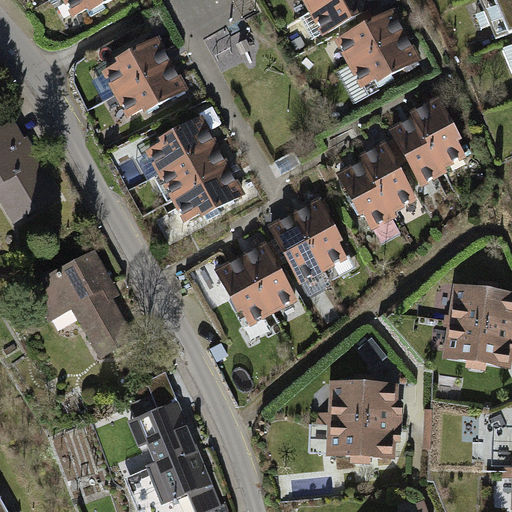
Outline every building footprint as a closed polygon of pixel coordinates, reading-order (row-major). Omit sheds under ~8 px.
[(66,0),(75,16),(87,10),(90,17),(105,9),(103,5),(112,0),(66,0)] [(255,10),(249,0),(233,0),(242,17),(255,10)] [(374,0),(333,0),(313,12),(316,19),(305,26),(313,39),(324,33),(325,35),(358,16),(361,22),(380,11),(377,6),(377,5),(374,0)] [(333,0),(306,0),(313,12),(333,0)] [(511,0),(479,0),(496,40),(511,32),(511,0)] [(404,36),(391,12),(383,17),(380,11),(361,22),(364,28),(339,41),(351,64),(404,36)] [(170,66),(154,36),(147,40),(150,44),(130,55),(129,53),(119,59),(121,64),(106,73),(118,95),(170,66)] [(404,36),(351,64),(363,87),(375,80),(379,87),(393,80),(391,76),(418,62),(404,36)] [(170,66),(118,95),(130,117),(145,108),(148,114),(159,108),(158,106),(184,91),(170,66)] [(455,141),(459,139),(438,101),(413,115),(415,120),(442,168),(464,156),(455,141)] [(214,145),(200,120),(174,134),(173,132),(162,138),(165,144),(150,152),(161,174),(214,145)] [(442,168),(415,120),(392,132),(397,140),(391,143),(402,162),(407,159),(421,185),(444,172),(442,168)] [(12,126),(0,132),(0,184),(6,182),(25,215),(58,196),(33,154),(30,155),(12,126)] [(402,162),(391,143),(386,146),(385,147),(363,159),(365,163),(391,211),(414,199),(396,165),(402,162)] [(214,145),(161,174),(175,199),(228,170),(214,145)] [(391,211),(365,163),(339,177),(354,204),(352,205),(358,216),(363,213),(371,228),(394,215),(391,211)] [(228,170),(175,199),(187,221),(202,213),(204,216),(205,216),(207,220),(220,213),(217,209),(242,196),(228,170)] [(334,229),(320,203),(305,211),(294,217),(323,270),(345,258),(336,242),(342,239),(336,229),(334,229)] [(323,270),(294,217),(271,229),(277,241),(272,244),(282,263),(288,260),(299,282),(323,270)] [(282,263),(272,244),(243,260),(272,312),(295,300),(276,266),(282,263)] [(52,264),(37,273),(44,284),(34,289),(51,320),(73,308),(101,357),(132,340),(104,290),(111,287),(94,256),(59,276),(52,264)] [(250,324),(272,312),(243,260),(217,273),(232,300),(230,301),(236,311),(241,309),(250,324)] [(479,291),(458,288),(453,323),(511,331),(511,296),(497,294),(497,289),(494,285),(483,283),(479,286),(479,291)] [(511,331),(453,323),(447,357),(468,361),(468,366),(470,369),(482,371),(485,368),(486,363),(506,367),(511,340),(511,331)] [(335,384),(333,420),(400,423),(400,414),(393,414),(394,387),(374,386),(374,381),(373,381),(370,377),(359,377),(356,381),(356,385),(335,384)] [(132,405),(158,468),(141,475),(137,486),(143,502),(141,502),(145,510),(194,491),(202,511),(207,511),(220,508),(196,452),(195,453),(176,406),(162,412),(155,395),(132,405)] [(333,420),(331,455),(352,456),(352,461),(355,464),(367,464),(370,461),(370,457),(391,458),(392,431),(400,432),(400,423),(333,420)]
